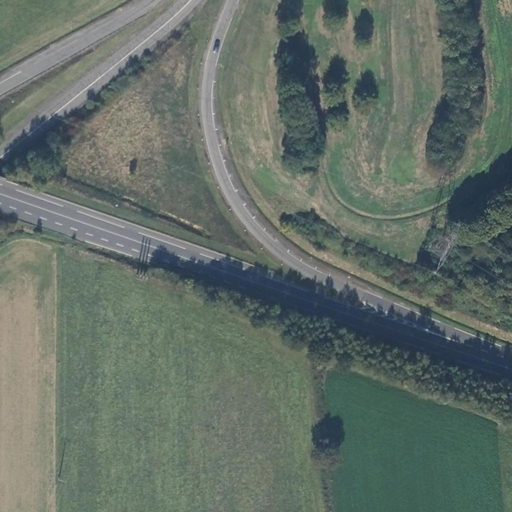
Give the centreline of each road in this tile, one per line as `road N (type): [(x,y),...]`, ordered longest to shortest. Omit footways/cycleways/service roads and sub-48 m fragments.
road 1 (primary): [(511,367),(0,192)]
road 2 (primary): [(511,354),(342,288),(259,235),(223,174),(206,110),(231,0)]
road 3 (primary): [(191,0),(0,157)]
road 4 (primary): [(156,0),(0,91)]
